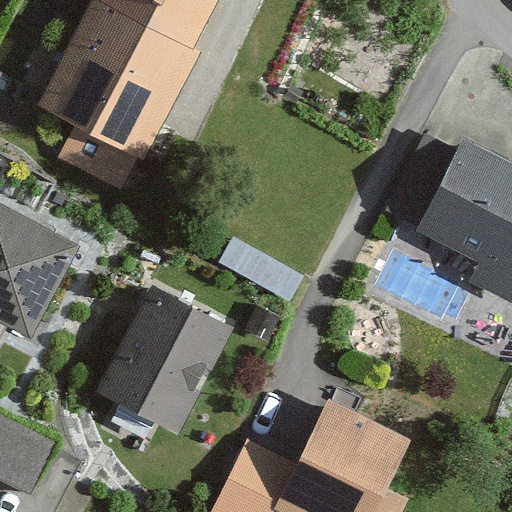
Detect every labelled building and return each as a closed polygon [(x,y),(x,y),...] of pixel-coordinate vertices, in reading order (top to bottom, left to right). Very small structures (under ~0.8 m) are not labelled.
[(209,0),(94,0),(91,8),(84,4),(28,107),(70,129),(53,161),(111,192),(127,162),(132,165),(190,58),(181,53),(209,0)] [(507,304),(511,293),(511,176),(452,147),(446,159),(418,145),(382,218),(411,232),(409,236),(468,265),(460,280),(507,304)] [(66,251),(0,215),(0,330),(17,340),(66,251)] [(169,431),(222,336),(147,294),(94,389),(169,431)] [(402,448),(319,407),(267,511),(395,511),(399,505),(378,495),(402,448)] [(0,486),(20,497),(47,442),(0,419),(0,486)]
